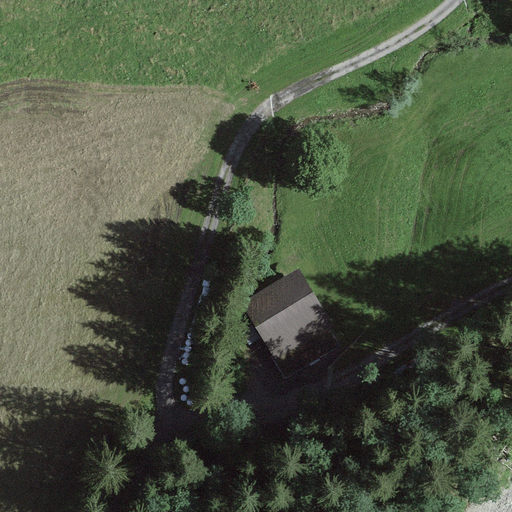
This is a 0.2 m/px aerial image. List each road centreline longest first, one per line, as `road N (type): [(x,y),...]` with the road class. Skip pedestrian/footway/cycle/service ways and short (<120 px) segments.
road 1 (track): [(450,0),(438,14),(264,105),(239,136),(121,511)]
road 2 (track): [(151,412),(295,389),(370,343),(511,284)]
